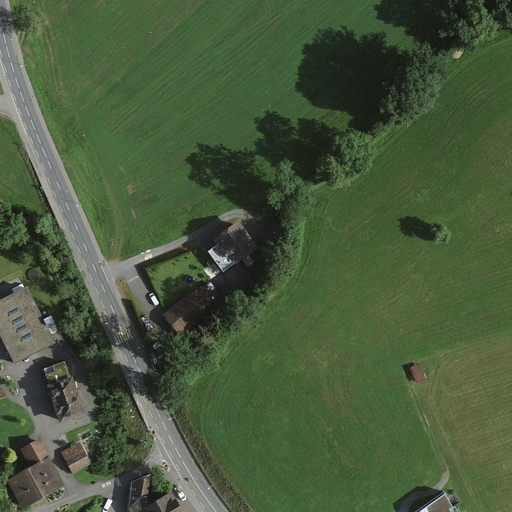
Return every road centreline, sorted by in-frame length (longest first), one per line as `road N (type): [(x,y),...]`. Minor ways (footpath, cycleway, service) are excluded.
road 1 (primary): [(176,449),(37,137),(6,48)]
road 2 (track): [(189,346),(240,300),(268,257),(238,214)]
road 3 (unclassified): [(176,449),(36,511)]
road 4 (track): [(401,360),(446,472)]
